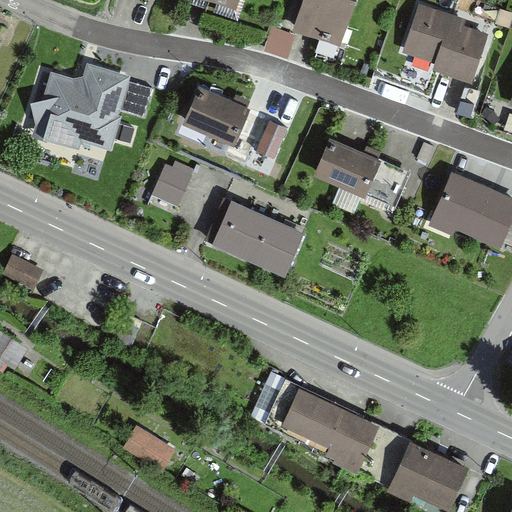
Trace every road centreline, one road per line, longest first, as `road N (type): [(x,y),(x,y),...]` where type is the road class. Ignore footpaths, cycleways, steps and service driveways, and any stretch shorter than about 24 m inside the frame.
road 1 (residential): [(15,0),(115,37),(263,65),(511,157)]
road 2 (tertiary): [(0,202),(456,413)]
